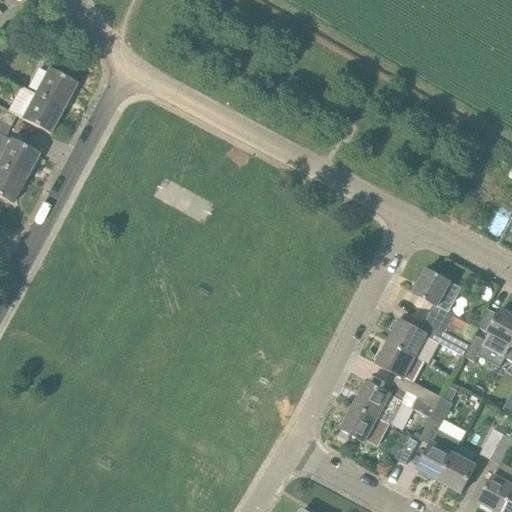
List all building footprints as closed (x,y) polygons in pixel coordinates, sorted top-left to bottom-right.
[(63,110),(76,86),(48,71),(35,95),(63,110)] [(50,135),(63,110),(35,95),(22,88),(8,113),(17,117),(22,120),(50,135)] [(0,123),(10,129),(17,117),(8,113),(0,108),(0,123)] [(5,139),(10,129),(0,123),(0,165),(26,180),(38,156),(5,139)] [(0,198),(12,206),(25,181),(26,180),(0,165),(0,198)] [(470,347),(476,337),(450,324),(454,317),(448,314),(462,290),(427,271),(413,295),(433,306),(424,322),(470,347)] [(506,357),(511,345),(511,317),(500,311),(485,341),(476,337),(470,347),(464,358),(475,364),(484,346),(506,357)] [(419,332),(400,322),(388,344),(417,359),(427,339),(464,358),(470,347),(424,322),(419,332)] [(437,409),(442,399),(414,383),(406,379),(416,359),(417,359),(388,344),(376,366),(397,377),(393,385),(417,399),(437,409)] [(391,425),(403,402),(367,383),(355,406),(391,425)] [(431,420),(437,409),(417,399),(412,410),(431,420)] [(440,484),(455,455),(460,446),(437,433),(453,404),(442,399),(437,409),(431,420),(420,442),(430,447),(417,471),(440,484)] [(391,425),(355,406),(342,431),(366,444),(379,420),(390,426),(391,425)] [(489,460),(502,436),(493,431),(481,455),(489,460)] [(407,466),(419,441),(409,436),(397,460),(407,466)] [(511,446),(511,440),(502,436),(489,460),(500,467),(501,464),(502,464),(511,446)] [(461,495),(476,466),(455,455),(440,484),(461,495)] [(210,493),(233,503),(248,471),(225,460),(210,493)] [(503,511),(511,496),(511,469),(502,464),(501,464),(500,467),(479,504),(493,511),(503,511)] [(511,511),(511,496),(503,511),(511,511)]
